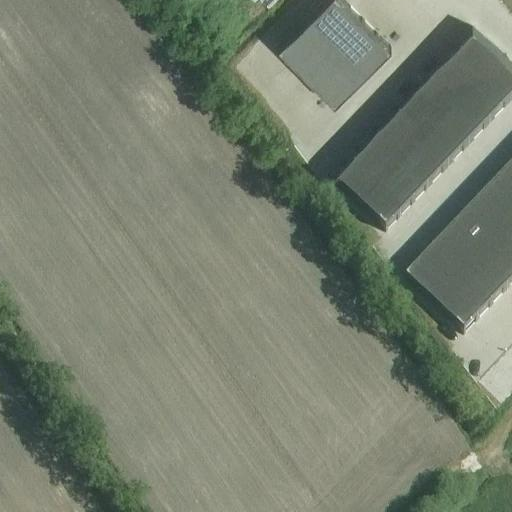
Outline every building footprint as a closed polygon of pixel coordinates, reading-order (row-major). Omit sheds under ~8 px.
[(344,0),(325,0),(278,46),(334,103),(391,47),(344,0)] [(500,55),(471,27),(449,51),(478,78),(500,55)] [(478,78),(449,51),(427,73),(456,101),(478,78)] [(511,99),(511,66),(500,55),(478,78),(507,105),(511,99)] [(456,101),(427,73),(405,96),(434,124),(456,101)] [(507,105),(478,78),(456,101),(485,128),(507,105)] [(434,124),(405,96),(383,120),(412,147),(434,124)] [(463,151),(485,128),(456,101),(434,124),(463,151)] [(412,147),(383,120),(361,143),(390,170),(412,147)] [(441,175),(463,151),(434,124),(412,147),(441,175)] [(390,170),(361,143),(350,154),(379,182),(390,170)] [(419,198),(441,175),(412,147),(390,170),(419,198)] [(379,182),(350,154),(339,166),(368,194),(379,182)] [(368,194),(339,166),(328,178),(357,205),(368,194)] [(408,209),(419,198),(390,170),(379,182),(408,209)] [(511,226),(511,184),(504,177),(482,200),(511,227),(511,226)] [(397,221),(408,209),(379,182),(368,194),(397,221)] [(385,233),(397,221),(368,194),(357,205),(385,233)] [(511,227),(482,200),(460,223),(489,251),(511,227)] [(489,251),(460,223),(438,246),(467,274),(489,251)] [(511,272),(511,228),(511,227),(489,251),(511,272)] [(467,274),(438,246),(427,258),(456,285),(467,274)] [(495,301),(511,283),(511,272),(489,251),(467,274),(495,301)] [(456,285),(427,258),(416,269),(445,297),(456,285)] [(445,297),(416,269),(405,281),(434,308),(445,297)] [(485,313),(495,301),(467,274),(456,285),(485,313)] [(473,324),(485,313),(456,285),(445,297),(473,324)] [(462,336),(473,324),(445,297),(434,308),(462,336)] [(511,361),(507,356),(493,371),(511,389),(511,361)] [(511,389),(493,371),(479,385),(502,407),(511,396),(511,389)]
